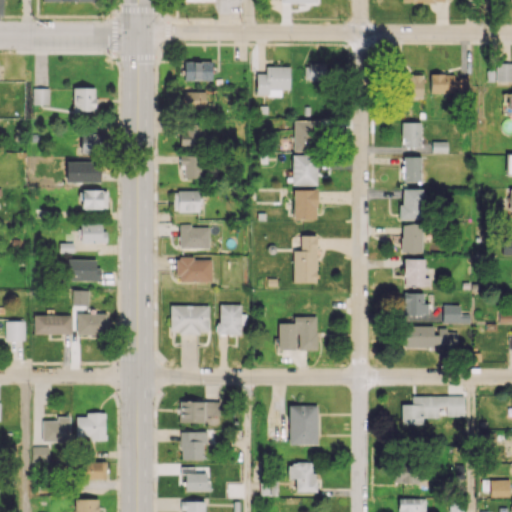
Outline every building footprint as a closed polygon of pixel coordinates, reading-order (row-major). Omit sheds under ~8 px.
[(211,61),(184,61),(183,79),(211,79),(211,61)] [(511,81),(511,62),(495,62),(495,81),(511,81)] [(325,64),(304,63),(303,78),(324,79),(325,64)] [(255,73),(255,95),(280,95),(280,89),(288,89),(288,66),(264,66),(264,73),(255,73)] [(429,92),(468,93),(468,78),(453,77),(453,74),(429,73),(429,92)] [(32,104),(47,104),(48,74),(33,74),(32,104)] [(422,97),(422,74),(405,74),(404,96),(422,97)] [(95,110),(94,87),(72,88),(72,111),(95,110)] [(205,91),(184,91),(183,111),(205,111),(205,91)] [(292,149),(318,149),(318,120),(293,120),(292,149)] [(420,121),(401,122),(401,147),(420,146),(420,121)] [(203,145),(203,124),(180,123),(179,145),(203,145)] [(100,153),(99,133),(80,134),(81,153),(100,153)] [(432,152),(447,152),(447,141),(432,141),(432,152)] [(316,185),(316,154),(291,154),(290,184),(316,185)] [(201,178),(201,155),(178,155),(179,169),(182,169),(183,178),(201,178)] [(420,156),(403,156),(402,181),(419,182),(420,156)] [(66,182),(99,181),(99,160),(65,161),(66,182)] [(421,188),(399,189),(400,219),(421,219),(421,188)] [(79,208),(106,208),(106,189),(79,189),(79,208)] [(315,189),(292,189),(293,219),(316,219),(315,189)] [(198,211),(198,190),(171,190),(172,211),(198,211)] [(80,242),(106,242),(105,230),(101,230),(101,223),(80,223),(80,242)] [(422,224),(401,223),(400,252),(421,253),(422,224)] [(208,225),(179,225),(179,248),(208,248),(208,225)] [(292,282),(316,282),(315,234),(299,235),(299,250),(292,250),(292,282)] [(511,254),(511,238),(502,239),(502,254),(511,254)] [(72,242),(58,242),(59,252),(73,251),(72,242)] [(211,281),(211,258),(176,257),(176,281),(211,281)] [(95,259),(67,258),(66,280),(99,280),(99,267),(95,267),(95,259)] [(423,258),(403,258),(403,286),(428,286),(428,277),(423,277),(423,258)] [(422,292),(402,292),(402,314),(427,314),(427,303),(422,303),(422,292)] [(208,305),(169,304),(168,332),(208,332),(208,305)] [(239,334),(239,304),(217,304),(217,333),(239,334)] [(441,322),(464,322),(464,312),(459,312),(459,304),(442,304),(441,322)] [(76,334),(104,333),(104,312),(76,313),(76,334)] [(498,313),(498,322),(511,322),(511,312),(498,313)] [(70,314),(33,315),(33,333),(71,333),(70,314)] [(315,315),(293,316),(293,322),(277,322),(277,348),(296,348),(296,349),(316,349),(315,315)] [(4,339),(24,340),(24,320),(4,320),(4,339)] [(401,346),(456,345),(456,331),(447,331),(447,328),(435,328),(434,324),(401,325),(401,346)] [(463,395),(411,396),(411,404),(400,404),(400,424),(422,424),(422,417),(438,417),(438,406),(445,406),(445,415),(463,415),(463,395)] [(203,423),(203,415),(219,415),(219,401),(180,400),(179,422),(203,423)] [(316,444),(317,405),(288,404),(287,443),(316,444)] [(75,436),(88,436),(88,440),(104,439),(104,412),(85,412),(85,416),(75,416),(75,436)] [(41,441),(69,441),(69,416),(56,416),(56,420),(41,420),(41,441)] [(206,431),(179,431),(180,459),(203,459),(202,443),(206,443),(206,431)] [(105,478),(105,462),(79,461),(79,478),(105,478)] [(315,491),(315,463),(287,462),(287,478),(295,478),(294,491),(315,491)] [(393,482),(418,482),(417,465),(393,465),(393,482)] [(208,490),(207,472),(184,473),(184,490),(208,490)] [(489,496),(508,496),(508,479),(489,479),(489,496)] [(397,497),(397,511),(424,511),(425,498),(397,497)] [(97,511),(97,498),(74,498),(74,511),(97,511)] [(183,511),(203,511),(204,500),(180,501),(180,510),(184,510),(183,511)]
